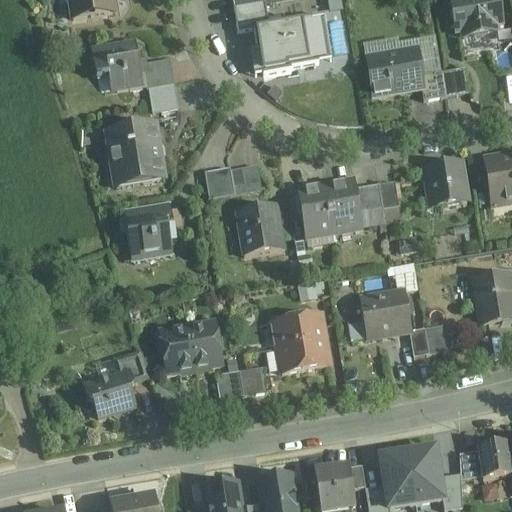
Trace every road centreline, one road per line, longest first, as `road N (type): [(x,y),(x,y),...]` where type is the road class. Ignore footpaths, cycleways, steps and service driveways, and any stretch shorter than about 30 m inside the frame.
road 1 (tertiary): [(511,392),(0,491)]
road 2 (residential): [(511,125),(416,138),(292,139),(180,15),(177,0)]
